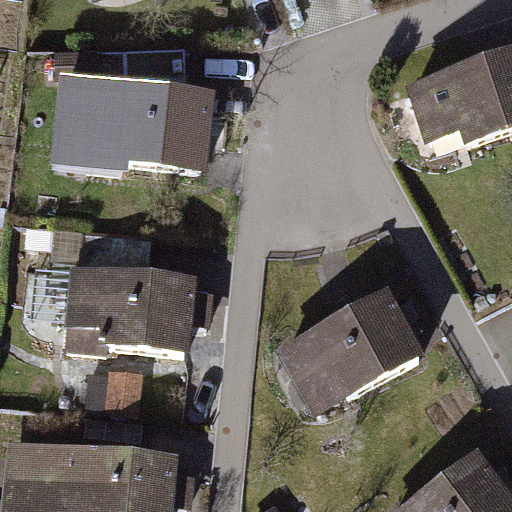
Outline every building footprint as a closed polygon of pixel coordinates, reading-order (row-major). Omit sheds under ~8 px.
[(133,86),(190,83),(189,58),(132,61),(133,86)] [(511,63),(405,98),(429,169),(511,142),(511,63)] [(217,104),(65,94),(60,181),(123,185),(124,174),(212,180),(217,104)] [(191,363),(200,291),(75,274),(66,346),(191,363)] [(391,304),(278,363),(313,429),(426,370),(391,304)] [(70,511),(74,461),(10,456),(5,511),(70,511)] [(176,511),(180,469),(74,461),(70,511),(176,511)] [(511,511),(511,509),(477,461),(405,511),(511,511)]
